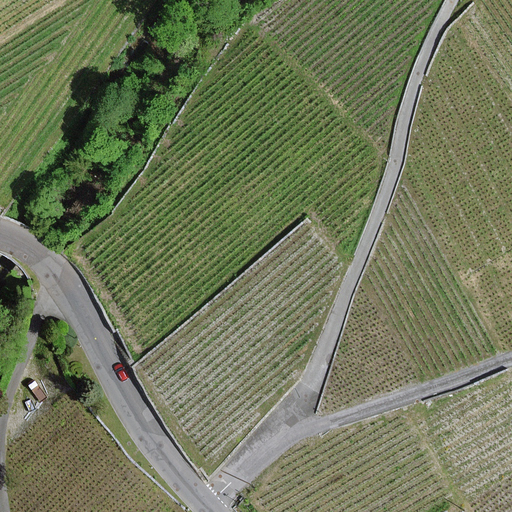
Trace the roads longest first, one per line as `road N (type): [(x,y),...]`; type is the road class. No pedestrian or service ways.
road 1 (track): [(453,0),(291,430)]
road 2 (tertiary): [(0,235),(57,277),(158,447),(207,511)]
road 3 (track): [(511,360),(291,430),(203,507)]
